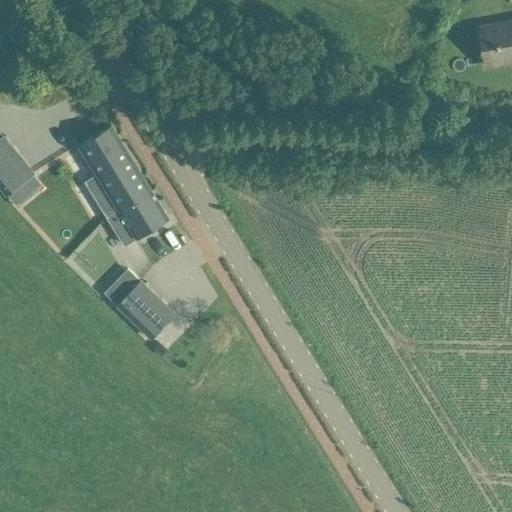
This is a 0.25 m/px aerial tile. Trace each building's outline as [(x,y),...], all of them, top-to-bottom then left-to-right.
[(511,59),(511,20),(479,27),(486,65),(511,59)] [(94,134),(79,143),(98,174),(87,181),(100,201),(102,200),(110,213),(107,214),(108,216),(151,188),(111,124),(94,134)] [(3,135),(0,137),(0,185),(7,194),(33,172),(3,135)] [(126,244),(152,228),(169,217),(151,188),(108,216),(126,244)] [(117,303),(117,304),(151,337),(175,313),(140,279),(140,280),(117,303)]
